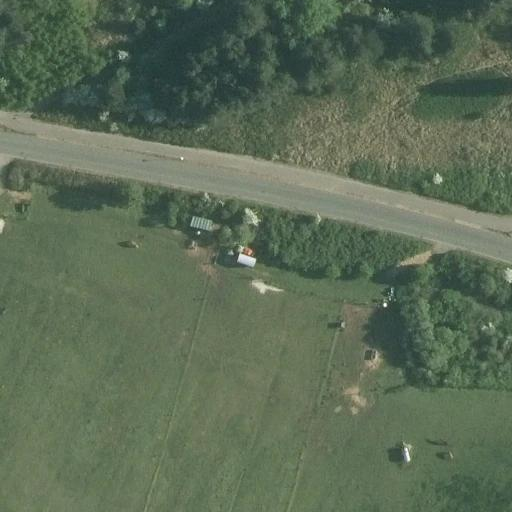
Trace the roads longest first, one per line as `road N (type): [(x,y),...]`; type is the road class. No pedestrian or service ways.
road 1 (unclassified): [(0,144),(241,185),(511,254)]
road 2 (unknown): [(249,171),(365,122),(401,88),(511,57)]
